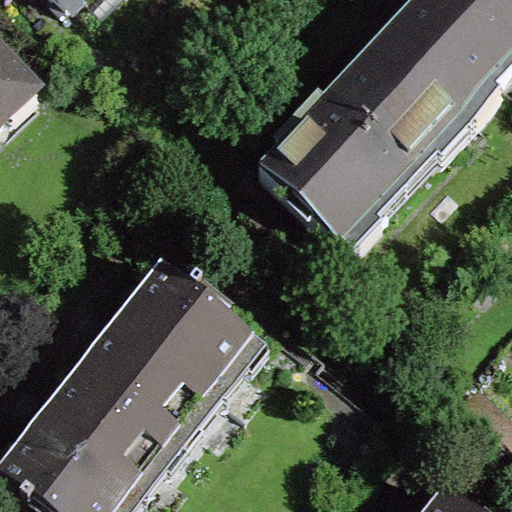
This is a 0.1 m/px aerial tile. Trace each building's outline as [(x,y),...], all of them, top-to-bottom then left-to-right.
[(53,0),(80,26),(104,0),(53,0)] [(511,0),(402,0),(256,158),(351,246),(511,72),(511,0)] [(0,48),(0,153),(52,103),(0,48)] [(160,256),(0,451),(0,469),(52,511),(130,511),(268,343),(160,256)] [(483,511),(444,481),(420,511),(483,511)]
